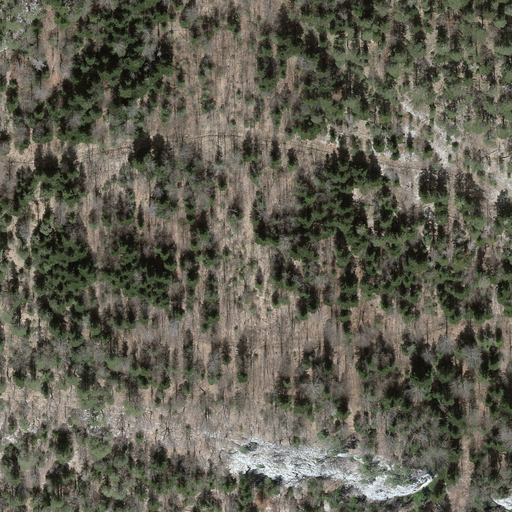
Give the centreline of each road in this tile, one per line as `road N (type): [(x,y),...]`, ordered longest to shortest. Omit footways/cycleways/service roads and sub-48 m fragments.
road 1 (track): [(0,158),(192,134),(481,172)]
road 2 (track): [(149,331),(247,343),(387,340),(445,322),(511,328)]
road 3 (track): [(278,0),(337,61),(511,198)]
